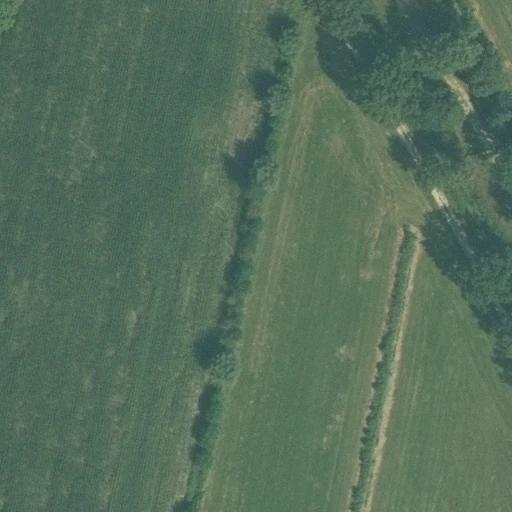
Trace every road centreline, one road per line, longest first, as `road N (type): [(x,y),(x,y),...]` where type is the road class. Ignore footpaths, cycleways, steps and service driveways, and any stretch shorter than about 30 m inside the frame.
road 1 (track): [(511,337),(326,0)]
road 2 (track): [(511,217),(400,0)]
